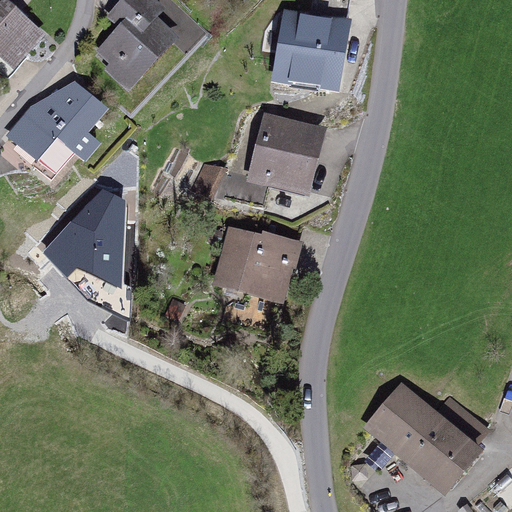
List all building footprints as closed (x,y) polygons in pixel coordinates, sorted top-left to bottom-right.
[(119,31),(96,55),(110,68),(105,73),(129,96),(180,42),(160,23),(167,15),(150,0),(124,0),(106,19),(119,31)] [(48,41),(6,5),(0,11),(0,60),(18,76),(48,41)] [(352,26),(285,15),(273,87),(339,98),(352,26)] [(30,109),(5,138),(53,178),(73,154),(86,165),(99,149),(87,139),(109,113),(74,85),(30,109)] [(322,132),(267,118),(250,184),(305,199),(322,132)] [(217,178),(198,170),(186,198),(205,206),(217,178)] [(70,217),(39,249),(61,272),(95,298),(115,308),(117,247),(100,240),(105,231),(70,217)] [(291,255),(218,235),(203,291),(276,311),(291,255)] [(403,387),(363,433),(446,503),(485,457),(477,451),(491,434),(450,399),(436,415),(403,387)]
